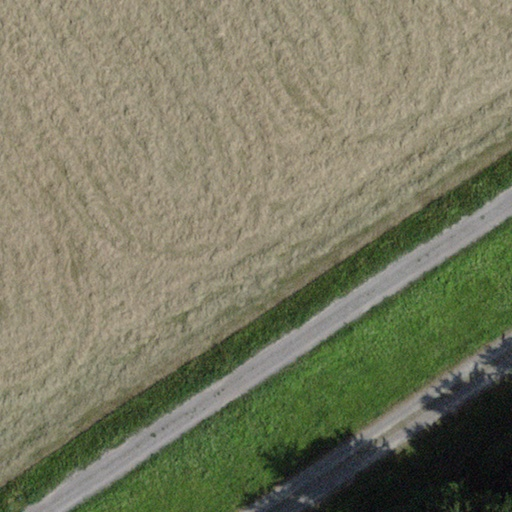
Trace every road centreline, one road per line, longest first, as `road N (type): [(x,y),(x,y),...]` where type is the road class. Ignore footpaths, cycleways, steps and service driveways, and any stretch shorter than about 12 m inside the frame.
road 1 (track): [(511,202),(42,511)]
road 2 (track): [(511,360),(278,511)]
